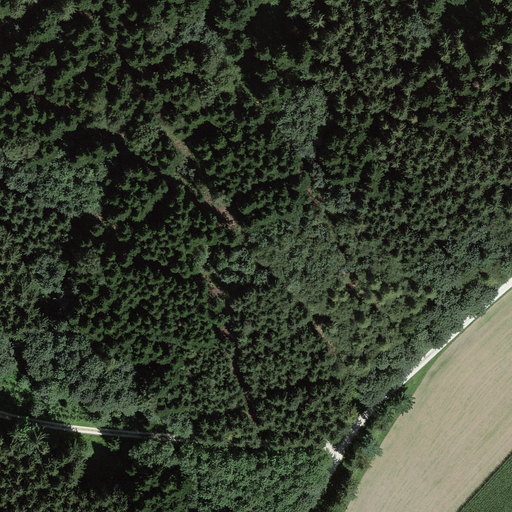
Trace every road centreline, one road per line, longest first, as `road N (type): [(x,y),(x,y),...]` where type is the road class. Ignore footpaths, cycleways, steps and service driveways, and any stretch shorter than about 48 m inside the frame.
road 1 (track): [(343,442),(265,445),(70,431),(0,414)]
road 2 (track): [(511,281),(360,418),(300,511)]
